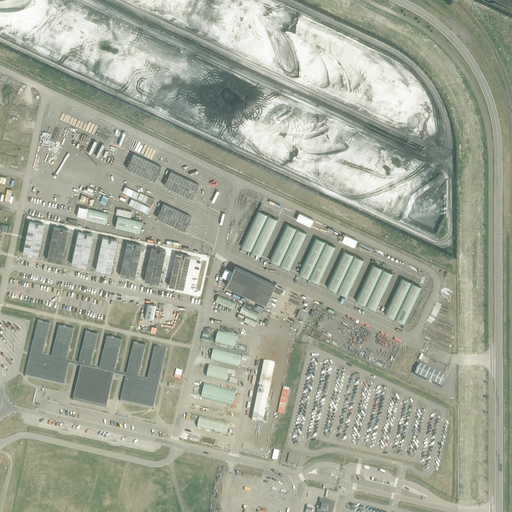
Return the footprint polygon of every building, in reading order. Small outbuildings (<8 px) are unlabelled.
[(105,174),(109,163),(75,148),(70,159),(105,174)] [(105,224),(108,213),(88,208),(86,220),(105,224)] [(258,210),(241,247),(261,256),(278,220),(258,210)] [(140,233),(142,221),(118,215),(115,227),(140,233)] [(287,224),(271,261),(290,270),(308,234),(287,224)] [(57,261),(63,232),(27,225),(22,254),(57,261)] [(112,274),(148,281),(150,267),(162,269),(163,266),(152,264),(154,251),(118,245),(116,256),(111,255),(111,254),(102,252),(105,238),(75,232),(73,246),(61,244),(60,247),(72,249),(69,265),(98,270),(101,256),(115,259),(112,274)] [(316,238),(299,274),(319,284),(336,247),(316,238)] [(344,251),(327,288),(347,297),(364,260),(344,251)] [(160,285),(195,292),(201,262),(165,255),(160,285)] [(373,265),(356,301),(376,311),(393,274),(373,265)] [(282,289),(235,267),(226,286),(266,305),(272,291),(280,295),(282,289)] [(401,278),(384,315),(404,324),(421,287),(401,278)] [(218,294),(215,301),(231,309),(234,302),(218,294)] [(152,319),(155,305),(147,303),(144,317),(152,319)] [(242,305),(239,312),(255,320),(259,313),(242,305)] [(246,316),(244,321),(254,326),(257,321),(246,316)] [(139,377),(146,344),(133,341),(126,374),(114,371),(122,339),(107,335),(99,368),(91,366),(98,333),(85,330),(78,363),(67,361),(74,328),(58,324),(51,357),(43,355),(50,322),(38,320),(25,376),(64,385),(69,365),(81,367),(73,400),(106,408),(114,375),(126,378),(120,401),(153,409),(167,349),(154,346),(147,379),(139,377)] [(139,329),(150,332),(151,328),(153,328),(152,332),(155,333),(157,327),(140,324),(139,329)] [(214,340),(208,338),(209,334),(203,333),(202,339),(208,341),(207,343),(213,344),(214,340)] [(218,333),(215,344),(235,349),(238,337),(218,333)] [(242,356),(214,349),(211,360),(239,367),(242,356)] [(275,364),(264,362),(252,420),(263,423),(275,364)] [(420,365),(415,375),(441,388),(446,378),(420,365)] [(229,370),(209,366),(207,377),(226,382),(229,370)] [(238,392),(206,383),(202,398),(234,406),(238,392)] [(197,427),(226,435),(229,424),(200,417),(197,427)] [(297,465),(299,457),(289,454),(287,463),(297,465)] [(320,499),(317,511),(332,511),(335,502),(320,499)]
